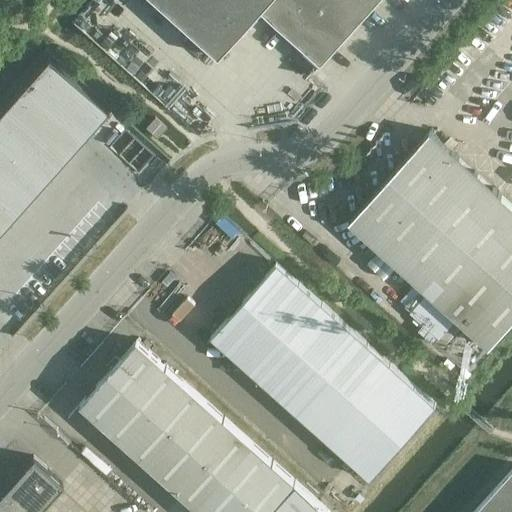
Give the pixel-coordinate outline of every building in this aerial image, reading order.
[(153,0),(215,55),(257,8),(264,0),(153,0)] [(319,62),(373,0),(264,0),(257,8),(299,45),(319,62)] [(319,62),(299,45),(288,56),(308,74),(319,62)] [(47,55),(0,107),(0,228),(107,109),(48,56),(47,55)] [(155,116),(145,126),(157,136),(166,126),(155,116)] [(489,344),(511,318),(511,202),(430,129),(350,219),(489,344)] [(436,403),(277,260),(211,333),(371,476),(436,403)] [(327,511),(137,339),(80,402),(201,511),(327,511)] [(35,511),(62,482),(35,458),(32,455),(19,470),(14,465),(4,476),(9,481),(0,491),(23,511),(35,511)] [(511,511),(511,467),(471,511),(511,511)] [(23,511),(0,491),(0,511),(23,511)]
